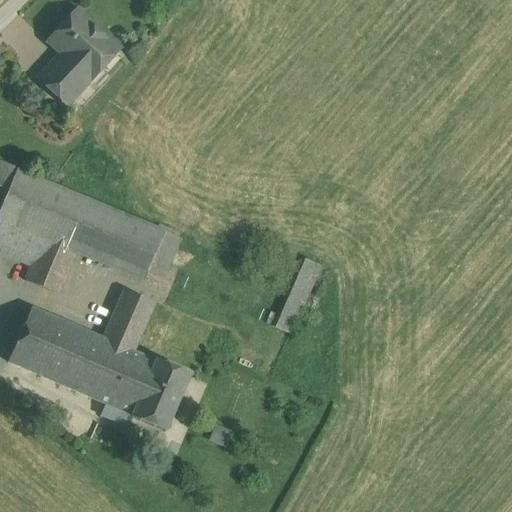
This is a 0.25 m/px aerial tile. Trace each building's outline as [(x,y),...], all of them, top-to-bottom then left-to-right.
[(117,52),(76,14),(50,42),(64,55),(89,79),(91,80),(117,52)] [(64,55),(39,82),(65,105),(89,79),(64,55)] [(17,172),(0,164),(0,189),(8,193),(17,172)] [(164,233),(17,172),(8,193),(0,211),(0,253),(31,267),(25,282),(54,294),(59,293),(76,255),(142,282),(144,279),(164,233)] [(164,233),(144,279),(159,285),(162,284),(181,241),(164,233)] [(304,258),(273,327),(291,335),(321,266),(304,258)] [(153,304),(125,293),(104,341),(114,345),(131,353),(153,304)] [(104,341),(32,310),(8,364),(90,400),(114,345),(104,341)] [(131,353),(114,345),(90,400),(106,406),(131,417),(154,363),(131,353)] [(189,376),(155,361),(154,363),(131,417),(130,419),(164,434),(189,376)] [(131,417),(106,406),(101,418),(126,429),(130,419),(131,417)] [(209,443),(225,449),(232,434),(215,427),(209,443)]
